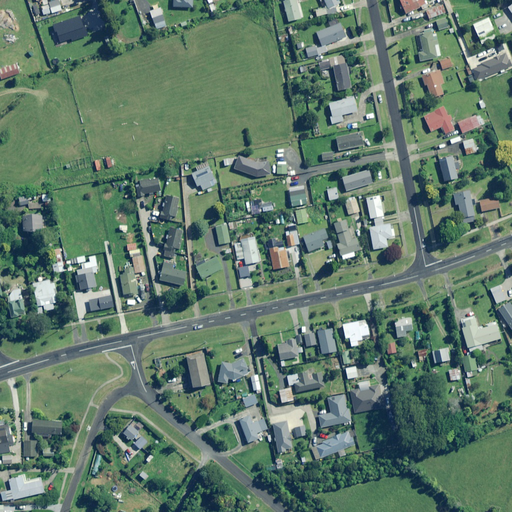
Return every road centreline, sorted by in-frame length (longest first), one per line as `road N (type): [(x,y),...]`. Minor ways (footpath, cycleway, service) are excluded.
road 1 (tertiary): [(129,339),(427,272)]
road 2 (residential): [(427,272),(370,0)]
road 3 (residential): [(142,385),(287,511)]
road 4 (residential): [(142,385),(117,394),(100,415),(70,511)]
road 5 (tertiary): [(0,374),(129,339)]
